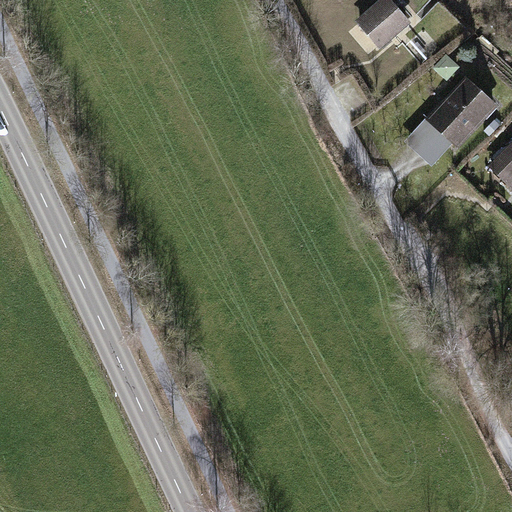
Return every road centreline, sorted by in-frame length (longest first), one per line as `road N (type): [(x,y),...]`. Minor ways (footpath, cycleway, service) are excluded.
road 1 (track): [(275,0),(511,456)]
road 2 (tertiary): [(189,511),(0,108)]
